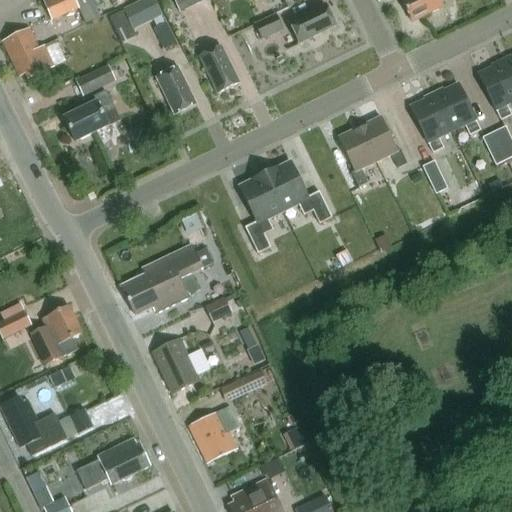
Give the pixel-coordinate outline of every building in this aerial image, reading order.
[(74,0),(49,0),(44,2),(53,23),(62,19),(80,11),(77,5),(74,0)] [(151,23),(162,18),(153,0),(146,0),(124,11),(134,32),(151,23)] [(173,0),(181,14),(208,0),(173,0)] [(403,0),(402,1),(414,23),(445,8),(441,0),(403,0)] [(338,27),(327,6),(291,24),(301,45),(338,27)] [(260,23),(254,25),(262,42),(284,32),(276,15),(260,23)] [(154,30),(165,51),(177,45),(167,24),(157,29),(154,30)] [(21,78),(27,76),(30,82),(57,69),(46,47),(41,49),(32,29),(4,42),(21,78)] [(220,95),(241,85),(223,48),(202,58),(220,95)] [(511,81),(504,64),(480,75),(502,122),(511,117),(511,115),(508,107),(511,105),(511,81)] [(108,66),(77,81),(75,81),(83,98),(116,83),(108,66)] [(197,106),(179,69),(159,79),(177,116),(197,106)] [(459,85),(436,97),(453,134),(467,127),(471,137),(482,132),(459,85)] [(97,104),(65,119),(77,144),(110,128),(106,118),(117,112),(112,101),(108,93),(94,99),(97,104)] [(436,97),(412,108),(435,155),(445,150),(440,140),(453,134),(436,97)] [(117,112),(106,118),(110,128),(122,122),(117,112)] [(383,119),(361,129),(378,164),(393,157),(400,170),(409,166),(402,151),(399,152),(383,119)] [(361,129),(340,140),(356,173),(353,175),(361,189),(370,185),(363,171),(378,164),(361,129)] [(493,137),(506,164),(511,161),(511,146),(505,132),(493,137)] [(157,151),(162,139),(151,135),(146,147),(157,151)] [(493,137),(482,143),(495,170),(506,164),(493,137)] [(293,163),(266,176),(285,214),(301,207),(306,217),(306,218),(315,213),(322,226),(334,220),(321,193),(310,199),(293,163)] [(433,166),(422,172),(434,199),(446,193),(433,166)] [(270,221),(285,214),(266,176),(241,188),(258,224),(246,229),(259,256),(272,250),(266,237),(275,232),(270,221)] [(386,237),(377,242),(382,253),(392,248),(386,237)] [(146,277),(123,288),(138,318),(155,309),(158,315),(192,298),(183,280),(192,276),(193,276),(205,270),(197,253),(194,247),(144,271),(146,277)] [(192,276),(183,280),(192,298),(200,290),(193,276),(192,276)] [(224,300),(205,310),(213,326),(232,316),(224,300)] [(32,335),(48,367),(80,351),(75,340),(84,335),(71,307),(41,322),(44,329),(32,335)] [(24,312),(0,323),(0,335),(3,342),(32,327),(24,312)] [(175,396),(202,383),(198,376),(189,357),(182,341),(155,355),(175,396)] [(249,351),(247,352),(254,368),(266,362),(258,347),(258,348),(249,351)] [(199,353),(189,357),(198,376),(208,371),(210,370),(201,351),(199,353)] [(20,369),(12,373),(16,382),(24,379),(20,369)] [(61,371),(49,377),(56,390),(67,384),(61,371)] [(263,372),(242,382),(247,394),(269,384),(263,372)] [(21,397),(2,407),(22,449),(27,447),(32,458),(43,453),(67,441),(59,423),(55,415),(39,423),(29,401),(24,404),(21,397)] [(231,408),(191,427),(206,459),(214,456),(217,462),(239,451),(232,438),(231,434),(241,429),(231,408)] [(73,426),(78,436),(94,429),(86,411),(69,418),(73,426)] [(141,445),(139,446),(136,440),(99,458),(101,461),(79,472),(88,491),(110,481),(113,487),(124,481),(128,482),(135,479),(136,476),(152,468),(141,445)] [(270,464),(260,468),(265,478),(268,477),(274,474),(270,464)] [(38,474),(27,479),(34,494),(45,489),(38,474)] [(284,511),(270,481),(233,498),(236,504),(230,507),(232,511),(284,511)] [(333,511),(326,497),(296,511),(295,511),(333,511)] [(73,511),(67,498),(45,508),(46,511),(73,511)]
